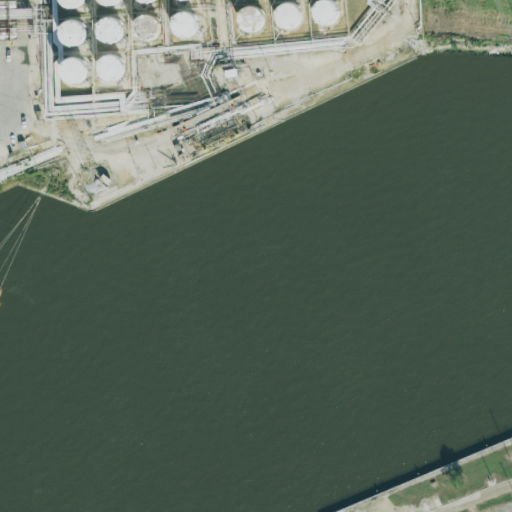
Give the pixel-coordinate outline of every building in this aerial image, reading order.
[(82,0),(81,7),(76,13),(67,14),(59,9),(57,2),(57,0),(82,0)] [(120,0),(120,3),(114,8),(105,9),(98,4),(96,0),(120,0)] [(320,5),(332,5),(339,14),(338,24),(332,29),(323,30),(316,25),(313,18),(314,11),(320,5)] [(281,9),(294,9),(301,17),(300,28),(294,33),(285,34),(278,29),(275,22),(276,15),(281,9)] [(245,14),(258,14),(265,23),(263,33),(257,38),(248,39),(241,34),(238,27),(240,20),(245,14)] [(178,19),(191,19),(198,27),(196,38),(191,43),(182,44),(174,39),(172,32),(173,25),(178,19)] [(141,21),(154,20),(161,29),(159,39),(153,44),(144,45),(137,40),(134,33),(136,26),(141,21)] [(104,24),(116,24),(123,32),(122,42),(116,48),(107,48),(100,44),(97,37),(98,30),(104,24)] [(66,26),(79,26),(86,35),(85,45),(79,50),(70,51),(63,46),(60,39),(61,32),(66,26)] [(103,62),(116,62),(123,71),(121,81),(115,86),(107,87),(99,82),(96,75),(98,68),(103,62)] [(65,64),(78,63),(85,72),(84,82),(78,87),(69,88),(62,83),(59,76),(60,69),(65,64)]
